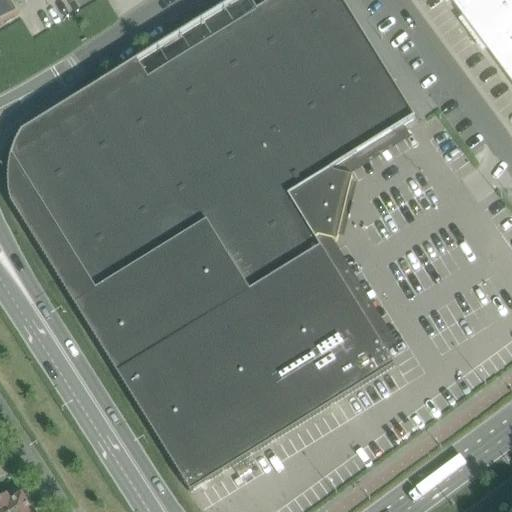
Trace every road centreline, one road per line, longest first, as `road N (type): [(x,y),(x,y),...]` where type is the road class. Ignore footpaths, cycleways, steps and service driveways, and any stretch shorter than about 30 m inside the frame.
road 1 (unclassified): [(0,257),(167,511)]
road 2 (unclassified): [(0,113),(176,0)]
road 3 (unclassified): [(511,157),(395,0)]
road 4 (secondary): [(511,431),(405,511)]
road 5 (residential): [(69,511),(0,402)]
